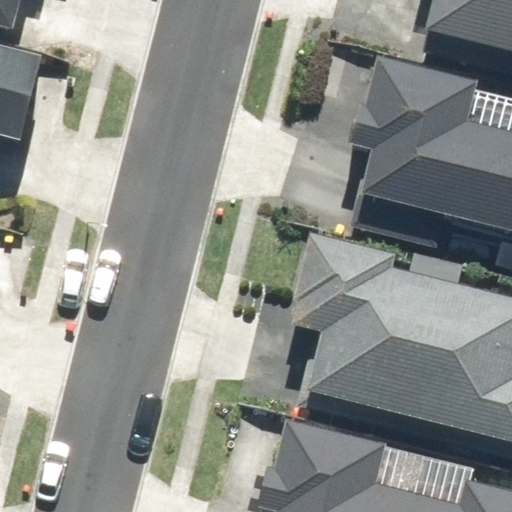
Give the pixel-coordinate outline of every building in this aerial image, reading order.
[(0,0),(0,21),(38,31),(45,0),(0,0)] [(443,29),(437,54),(511,71),(511,0),(457,0),(450,30),(443,29)] [(0,183),(11,135),(49,144),(68,60),(0,43),(0,183)] [(458,213),(511,226),(511,128),(492,124),(501,84),(402,60),(390,107),(385,106),(381,125),(375,147),(383,148),(363,228),(449,249),(458,213)] [(330,331),(310,409),(511,458),(511,293),(469,283),(472,268),(336,234),(319,301),(324,302),(317,327),(330,331)] [(511,511),(511,488),(492,484),(486,509),(402,488),(412,449),(312,424),(301,472),(296,470),(291,489),(286,511),(290,511),(511,511)]
